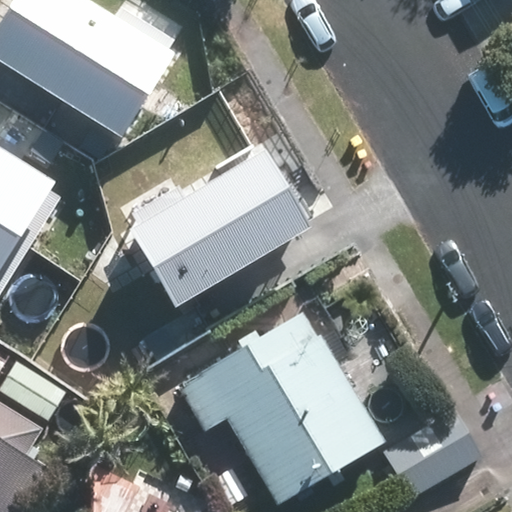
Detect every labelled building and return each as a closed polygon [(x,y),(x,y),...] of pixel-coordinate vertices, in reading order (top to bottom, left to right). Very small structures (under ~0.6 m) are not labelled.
[(108,0),(15,0),(0,23),(0,53),(126,134),(182,47),(108,0)] [(0,263),(57,176),(0,139),(0,263)] [(128,222),(175,299),(309,218),(262,141),(128,222)] [(200,373),(176,387),(202,433),(227,419),(274,502),(380,443),(305,311),(199,371),(200,373)] [(0,511),(14,511),(44,465),(21,451),(37,426),(0,402),(0,511)] [(480,454),(450,408),(384,452),(414,498),(480,454)]
